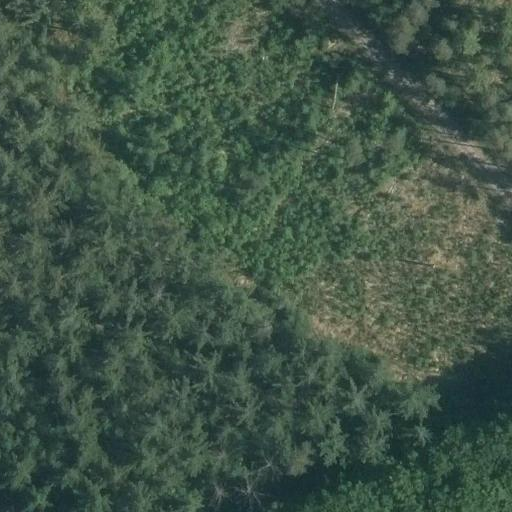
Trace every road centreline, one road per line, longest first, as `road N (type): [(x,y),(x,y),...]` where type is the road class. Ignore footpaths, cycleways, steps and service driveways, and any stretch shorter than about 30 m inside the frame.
road 1 (track): [(511,196),(323,0)]
road 2 (track): [(383,511),(511,460)]
